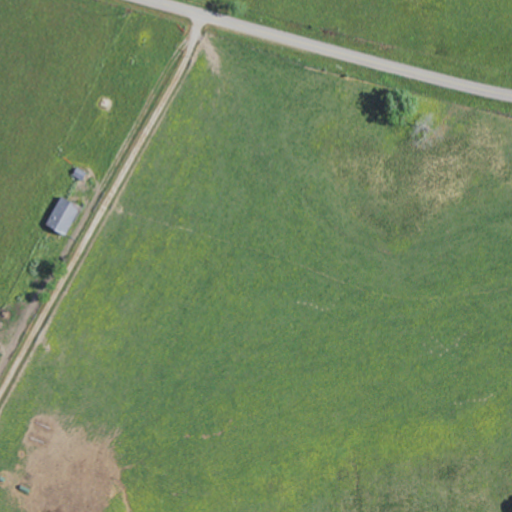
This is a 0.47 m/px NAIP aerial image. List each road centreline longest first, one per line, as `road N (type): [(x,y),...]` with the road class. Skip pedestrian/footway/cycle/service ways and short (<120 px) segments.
road 1 (residential): [(0,401),(198,14)]
road 2 (secondary): [(511,95),(148,0)]
